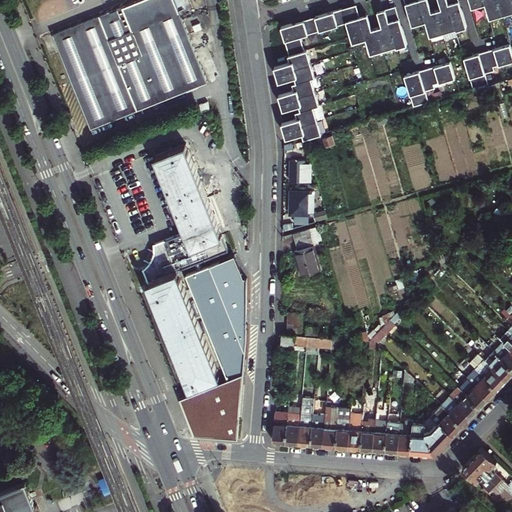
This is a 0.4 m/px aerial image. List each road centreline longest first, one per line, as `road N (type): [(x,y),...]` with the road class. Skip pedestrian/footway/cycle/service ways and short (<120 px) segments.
road 1 (secondary): [(170,432),(0,9)]
road 2 (residential): [(255,454),(267,145),(248,19)]
road 3 (secondary): [(0,57),(153,440)]
road 4 (unclassified): [(0,312),(111,426),(138,442),(153,440)]
road 5 (residential): [(436,469),(255,454)]
